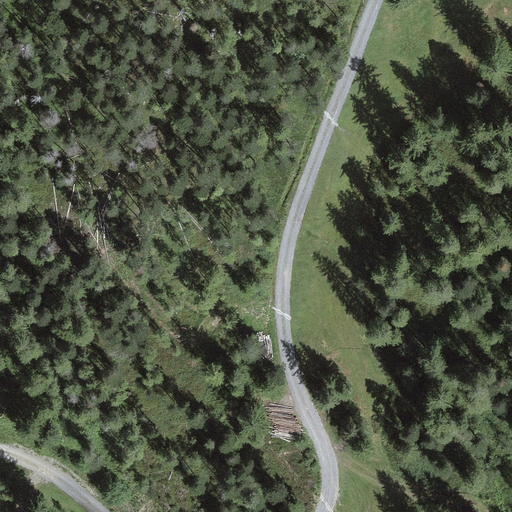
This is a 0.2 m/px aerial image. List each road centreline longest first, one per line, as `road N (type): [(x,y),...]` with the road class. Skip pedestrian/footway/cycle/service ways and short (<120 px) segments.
road 1 (track): [(329,511),(331,458),(290,358),(282,297),(295,229),(380,0)]
road 2 (track): [(0,461),(96,496),(113,511)]
